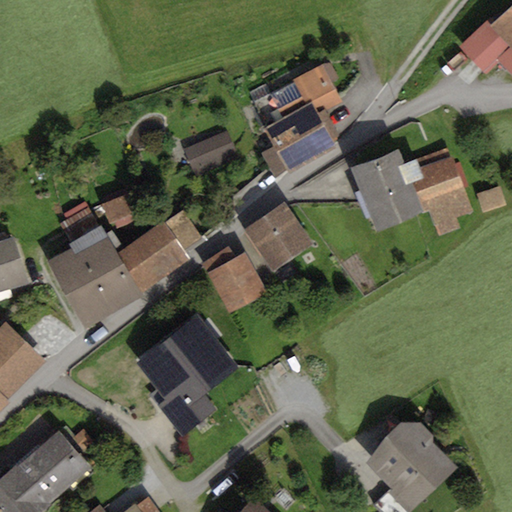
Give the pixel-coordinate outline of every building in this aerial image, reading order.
[(482,73),(496,59),(511,76),(511,4),(503,13),(499,9),(458,47),(482,73)] [(275,118),(268,127),(296,176),(345,148),(327,117),(351,103),(326,59),(262,96),(275,118)] [(229,125),(185,143),(195,168),(239,151),(229,125)] [(404,151),(356,168),(380,232),(427,214),(411,171),(404,151)] [(455,154),(411,171),(427,214),(434,211),(442,234),(464,229),(460,216),(473,214),(455,154)] [(502,187),(483,193),(488,210),(508,203),(502,187)] [(138,193),(105,204),(114,230),(147,219),(138,193)] [(290,207),(250,235),(277,275),(317,247),(290,207)] [(165,225),(119,258),(145,300),(191,262),(165,225)] [(105,233),(49,267),(90,334),(145,300),(119,258),(105,233)] [(20,241),(0,245),(0,298),(33,290),(20,241)] [(251,256),(211,274),(231,317),(270,299),(251,256)] [(199,319),(142,365),(196,430),(217,413),(206,400),(242,370),(199,319)] [(9,322),(0,331),(0,414),(51,364),(9,322)] [(388,435),(372,459),(415,508),(463,466),(426,423),(406,420),(388,435)] [(62,431),(0,483),(0,511),(41,511),(94,468),(62,431)] [(123,493),(98,511),(158,511),(146,495),(133,505),(123,493)] [(273,511),(257,496),(242,511),(273,511)]
